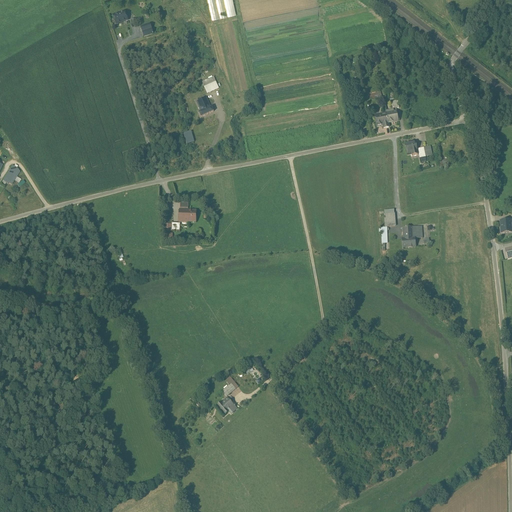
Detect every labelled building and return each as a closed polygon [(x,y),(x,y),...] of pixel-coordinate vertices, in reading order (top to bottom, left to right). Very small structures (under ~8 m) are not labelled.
[(233,0),(208,0),(212,19),(228,16),(237,14),(233,0)] [(124,12),(113,16),(116,24),(117,24),(118,24),(121,23),(122,22),(127,20),(124,12)] [(150,24),(141,27),(144,37),(153,34),(150,24)] [(207,93),(220,89),(215,77),(203,82),(207,93)] [(369,93),(371,100),(381,98),(380,91),(369,93)] [(201,117),(203,116),(213,112),(206,98),(197,102),(201,112),(199,113),(201,117)] [(397,112),(386,114),(387,124),(398,122),(397,112)] [(386,114),(374,117),(376,126),(387,124),(386,114)] [(184,133),(187,144),(196,142),(192,131),(184,133)] [(415,143),(405,145),(407,156),(417,154),(415,143)] [(430,147),(418,149),(420,157),(432,155),(430,147)] [(12,166),(2,182),(10,187),(20,171),(12,166)] [(196,212),(179,210),(178,222),(195,223),(196,212)] [(511,225),(511,220),(500,221),(501,233),(511,232),(511,225)] [(389,257),(388,227),(380,227),(380,233),(382,233),(383,257),(389,257)] [(415,247),(414,239),(423,238),(422,227),(403,229),(404,239),(402,240),(403,248),(415,247)] [(238,387),(230,376),(225,380),(230,385),(222,391),(227,397),(238,387)] [(191,398),(198,405),(200,402),(196,399),(198,397),(195,394),(191,398)] [(231,416),(238,409),(227,397),(217,406),(225,415),(228,412),(231,416)]
